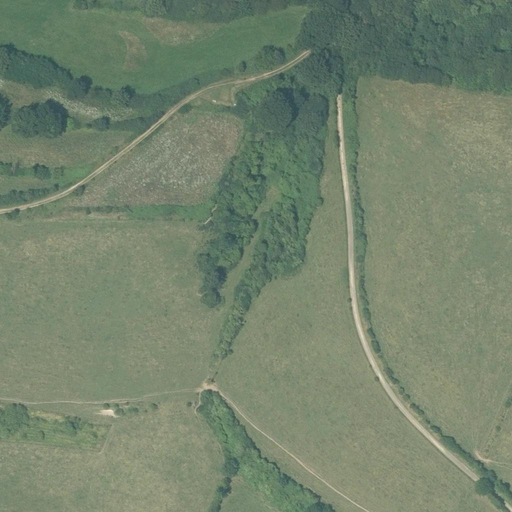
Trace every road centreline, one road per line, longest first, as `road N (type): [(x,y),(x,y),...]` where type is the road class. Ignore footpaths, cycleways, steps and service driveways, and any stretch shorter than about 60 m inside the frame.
road 1 (unclassified): [(511,511),(404,411),(360,333),(335,28),(319,0)]
road 2 (track): [(0,211),(76,186),(204,89),(286,65),(310,50),(351,0)]
